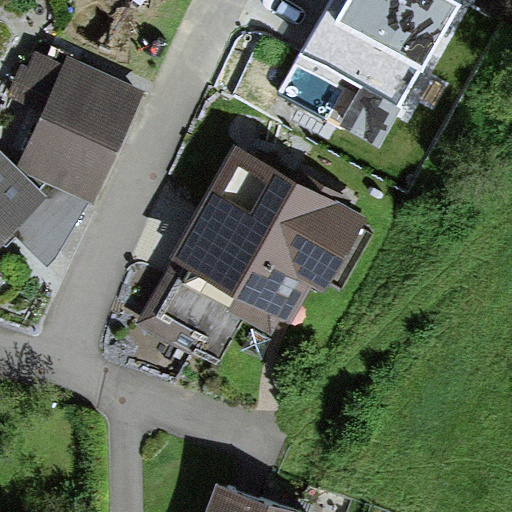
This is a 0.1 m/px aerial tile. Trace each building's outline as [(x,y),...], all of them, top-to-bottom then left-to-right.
[(324,0),(300,41),(400,101),(460,0),(324,0)] [(94,203),(144,90),(69,54),(63,64),(37,53),(32,65),(25,62),(8,98),(44,114),(19,166),(27,174),(89,201),(94,203)] [(369,205),(237,130),(171,245),(179,250),(140,319),(219,364),(247,313),(283,334),(316,275),(326,281),(369,205)] [(48,264),(89,201),(27,174),(19,166),(0,147),(0,243),(5,239),(9,242),(17,235),(48,264)] [(307,511),(224,481),(211,511),(307,511)]
